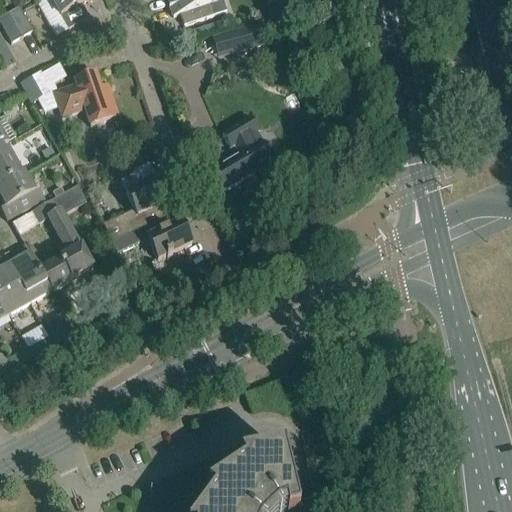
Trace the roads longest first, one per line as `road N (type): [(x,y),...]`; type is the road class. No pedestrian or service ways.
road 1 (tertiary): [(433,225),(161,369),(140,389)]
road 2 (tertiary): [(230,355),(439,253)]
road 3 (secondary): [(230,355),(399,299),(451,303)]
road 4 (secondary): [(386,0),(433,225)]
road 5 (residential): [(209,226),(182,171),(133,19)]
road 6 (secondary): [(451,303),(494,511)]
road 7 (residential): [(0,91),(133,19)]
